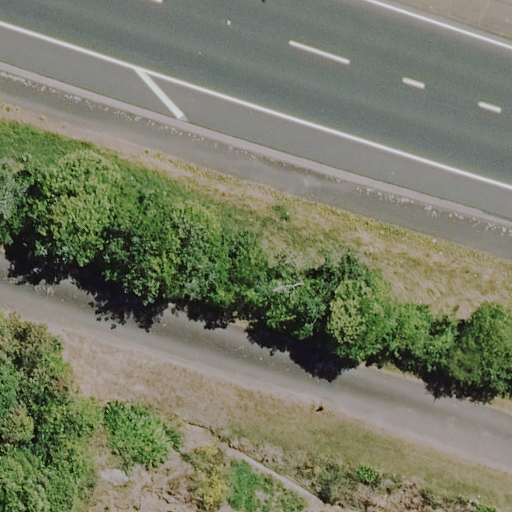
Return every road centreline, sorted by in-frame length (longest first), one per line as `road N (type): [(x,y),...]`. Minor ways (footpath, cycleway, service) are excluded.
road 1 (residential): [(0,286),(511,464)]
road 2 (trunk): [(511,101),(192,0)]
